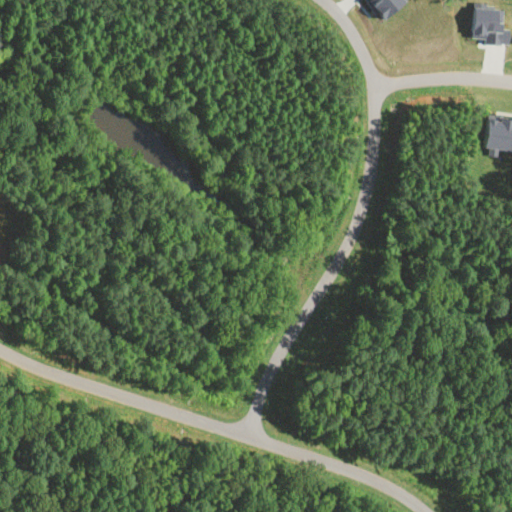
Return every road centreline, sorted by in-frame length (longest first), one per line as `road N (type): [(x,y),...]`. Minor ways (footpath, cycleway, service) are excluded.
road 1 (residential): [(326,0),(351,31),(374,87),(371,172),(356,226),(288,338),(246,432)]
road 2 (residential): [(426,511),(344,460),(73,379),(0,348)]
road 3 (residential): [(511,79),(421,77),(374,87)]
